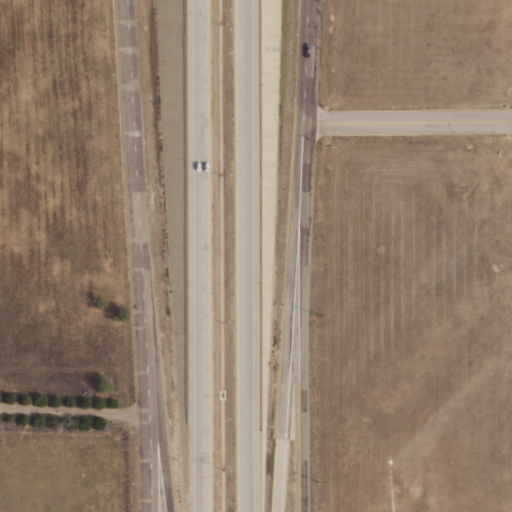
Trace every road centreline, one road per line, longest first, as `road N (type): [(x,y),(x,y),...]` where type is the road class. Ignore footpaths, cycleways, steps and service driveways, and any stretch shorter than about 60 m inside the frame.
road 1 (secondary): [(124,0),(150,511)]
road 2 (secondary): [(302,511),(312,0)]
road 3 (motorway): [(248,511),(244,0)]
road 4 (motorway): [(201,0),(205,511)]
road 5 (motorway): [(278,511),(305,213)]
road 6 (residential): [(305,121),(511,122)]
road 7 (motorway): [(144,308),(171,511)]
